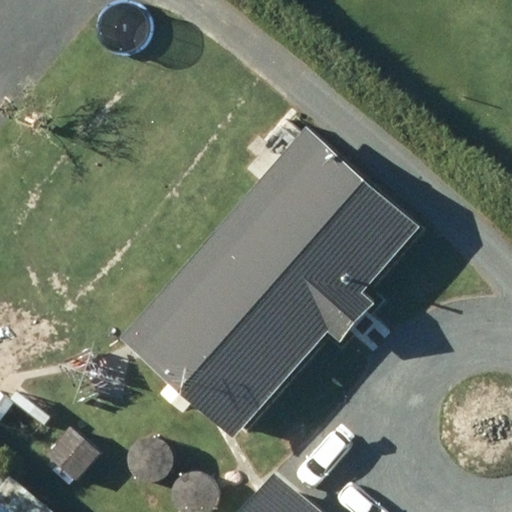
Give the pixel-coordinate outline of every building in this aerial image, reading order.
[(357,290),(415,224),(302,124),(288,140),(272,126),(248,152),(265,166),(116,335),(229,434),(324,328),(335,338),(368,300),(357,290)] [(68,425),(44,451),(73,478),(97,451),(68,425)] [(236,511),(316,511),(269,473),(236,511)] [(0,511),(50,511),(11,477),(0,489),(0,511)] [(101,482),(86,500),(101,511),(116,511),(125,502),(101,482)]
